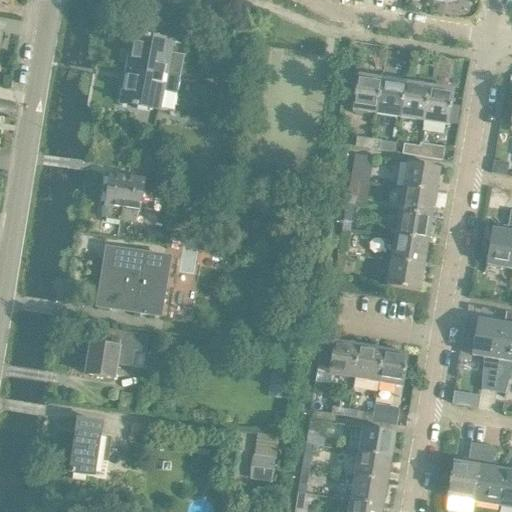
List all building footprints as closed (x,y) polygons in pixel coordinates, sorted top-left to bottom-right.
[(173,114),(184,47),(149,41),(149,38),(144,37),(144,39),(132,37),(121,104),(131,106),(130,109),(136,109),(136,108),(173,114)] [(375,115),(381,79),(358,76),(352,111),(375,115)] [(399,119),(405,83),(381,79),(375,115),(399,119)] [(405,83),(399,119),(423,122),(428,87),(405,83)] [(428,87),(423,122),(447,126),(453,91),(428,87)] [(229,137),(235,102),(214,99),(210,123),(223,126),(222,136),(229,137)] [(451,106),(448,124),(457,125),(460,107),(451,106)] [(370,150),(371,140),(356,138),(354,148),(370,150)] [(371,140),(370,150),(379,152),(380,142),(371,140)] [(418,147),(417,157),(441,161),(443,148),(419,144),(418,147)] [(417,157),(418,147),(403,145),(401,155),(417,157)] [(351,182),(358,183),(362,159),(355,158),(351,182)] [(402,191),(434,197),(438,172),(406,166),(402,191)] [(118,220),(125,177),(107,175),(103,206),(104,206),(105,218),(118,220)] [(125,177),(118,220),(133,222),(136,211),(137,211),(142,180),(125,177)] [(346,207),(354,208),(358,183),(351,182),(346,207)] [(397,216),(430,221),(434,197),(402,191),(397,216)] [(354,208),(346,207),(342,231),(350,232),(354,208)] [(511,271),(511,212),(507,233),(493,231),(487,268),(511,271)] [(393,239),(426,245),(430,221),(397,216),(393,239)] [(144,229),(142,242),(165,245),(167,232),(144,229)] [(350,232),(342,231),(338,257),(346,258),(350,232)] [(389,264),(421,269),(426,245),(393,239),(389,264)] [(105,249),(96,308),(132,314),(160,318),(169,259),(142,255),(105,249)] [(343,272),(346,258),(338,257),(336,271),(343,272)] [(421,269),(389,264),(385,289),(417,294),(421,269)] [(494,394),(505,325),(479,321),(473,358),(483,359),(483,392),(494,394)] [(511,326),(505,325),(494,394),(505,396),(511,370),(511,326)] [(91,345),(86,376),(113,380),(115,366),(131,369),(134,352),(146,354),(148,337),(103,330),(100,346),(91,345)] [(321,344),(318,367),(327,368),(329,345),(321,344)] [(352,381),(358,349),(332,345),(326,377),(318,375),(316,384),(333,386),(334,378),(352,381)] [(358,349),(352,381),(377,385),(382,354),(358,349)] [(382,354),(377,385),(401,389),(407,358),(382,354)] [(271,379),(268,397),(285,400),(288,382),(290,365),(273,362),(271,379)] [(116,411),(138,413),(140,396),(118,394),(116,411)] [(372,414),(370,422),(396,426),(399,410),(375,406),(373,414),(372,414)] [(346,417),(347,410),(332,407),(331,415),(346,417)] [(370,422),(372,414),(356,412),(355,419),(370,422)] [(306,446),(315,447),(315,446),(314,445),(318,421),(311,420),(306,446)] [(77,422),(75,435),(69,475),(91,479),(99,425),(77,422)] [(357,455),(389,460),(393,435),(361,430),(357,455)] [(475,503),(485,447),(472,445),(469,465),(455,463),(449,499),(475,503)] [(302,470),(309,471),(310,471),(311,471),(315,447),(306,446),(302,470)] [(485,447),(475,503),(501,507),(507,472),(492,469),(496,449),(485,447)] [(353,479),(385,485),(389,460),(357,455),(353,479)] [(249,481),(272,484),(275,459),(253,456),(249,481)] [(298,495),(305,496),(306,495),(307,495),(308,486),(307,486),(309,471),(302,470),(298,495)] [(511,472),(507,472),(501,507),(511,509),(511,472)] [(349,503),(381,509),(385,485),(353,479),(349,503)] [(295,511),(305,511),(303,510),(305,496),(298,495),(295,511)] [(380,511),(381,509),(349,503),(347,511),(380,511)]
